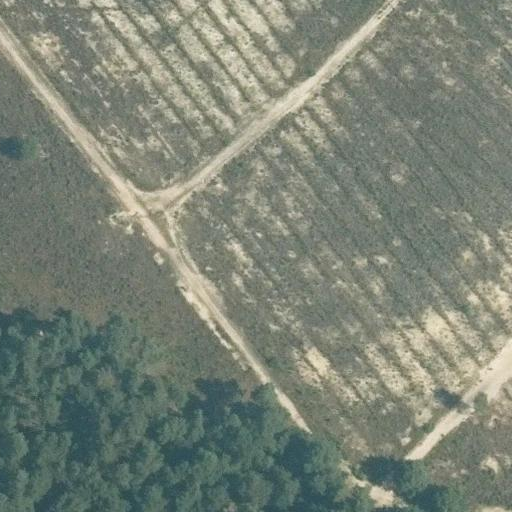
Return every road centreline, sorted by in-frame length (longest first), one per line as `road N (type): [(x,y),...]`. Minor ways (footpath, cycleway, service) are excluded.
road 1 (track): [(362,502),(0,32)]
road 2 (track): [(389,0),(148,220)]
road 3 (track): [(511,351),(362,502)]
